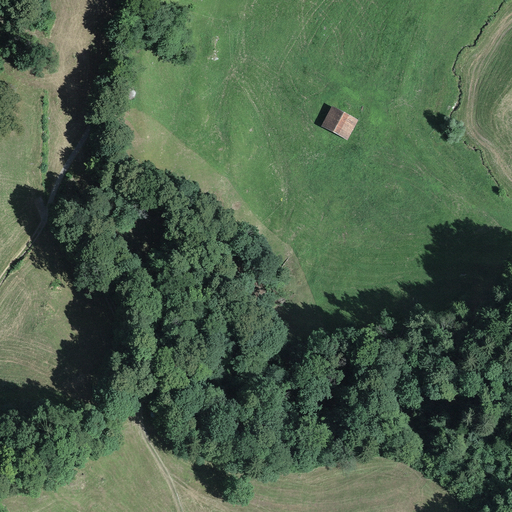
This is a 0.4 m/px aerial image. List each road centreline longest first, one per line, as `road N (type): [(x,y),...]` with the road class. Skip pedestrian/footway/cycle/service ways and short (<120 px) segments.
road 1 (track): [(49,214),(114,310),(145,438),(180,511)]
road 2 (track): [(91,125),(52,191),(49,214),(0,282)]
road 3 (track): [(130,0),(91,125)]
